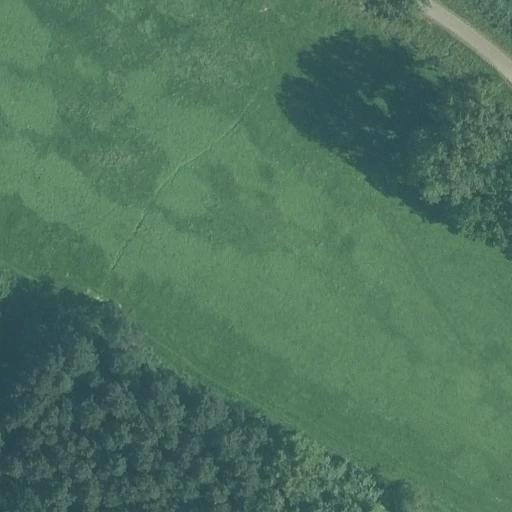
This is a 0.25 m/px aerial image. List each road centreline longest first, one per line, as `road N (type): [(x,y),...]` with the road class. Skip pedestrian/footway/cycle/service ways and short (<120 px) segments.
road 1 (track): [(511,415),(284,73),(259,0)]
road 2 (unclassified): [(511,78),(405,0)]
